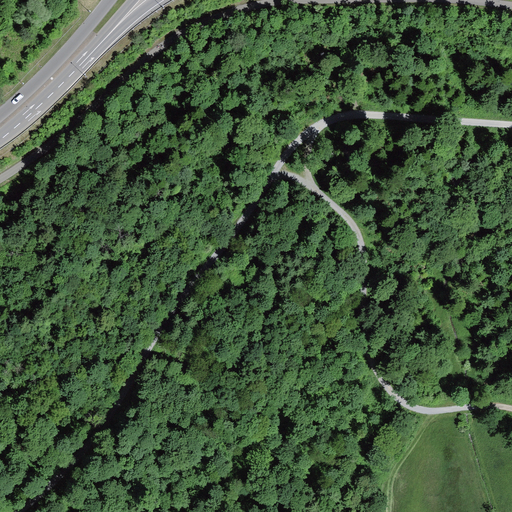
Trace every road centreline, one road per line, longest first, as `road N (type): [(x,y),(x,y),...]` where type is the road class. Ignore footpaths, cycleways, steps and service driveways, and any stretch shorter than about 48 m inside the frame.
road 1 (track): [(272,175),(164,319),(108,420),(20,511)]
road 2 (track): [(511,408),(424,410),(395,394),(366,348),(365,257),(355,225),(309,183),(272,175)]
road 3 (track): [(272,175),(291,147),(335,118),(511,124)]
road 4 (primary): [(109,0),(0,115)]
road 5 (primary): [(0,137),(111,30)]
